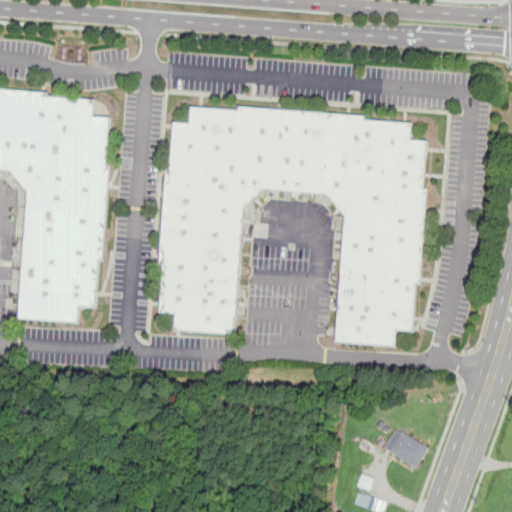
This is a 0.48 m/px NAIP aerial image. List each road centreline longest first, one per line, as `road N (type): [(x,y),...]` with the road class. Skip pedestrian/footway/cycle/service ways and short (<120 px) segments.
road 1 (tertiary): [(0,7),(511,48)]
road 2 (tertiary): [(511,19),(257,0)]
road 3 (secondary): [(511,316),(443,511)]
